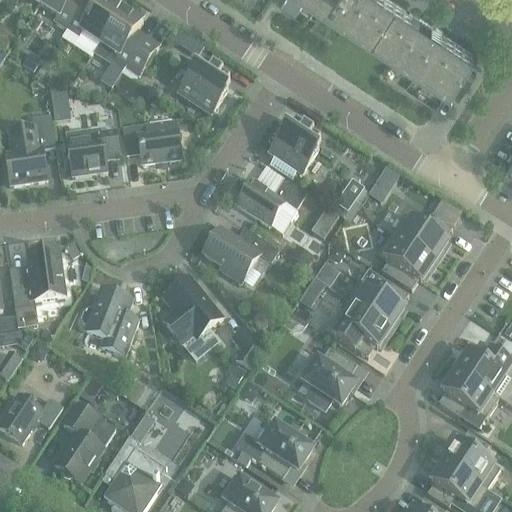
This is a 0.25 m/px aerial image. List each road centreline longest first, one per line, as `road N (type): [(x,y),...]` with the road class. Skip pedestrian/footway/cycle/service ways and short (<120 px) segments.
road 1 (residential): [(0,225),(201,197),(284,75)]
road 2 (residential): [(357,511),(380,493),(406,445),(406,380),(511,222)]
road 3 (residential): [(448,175),(284,75)]
road 4 (residential): [(284,75),(170,0)]
